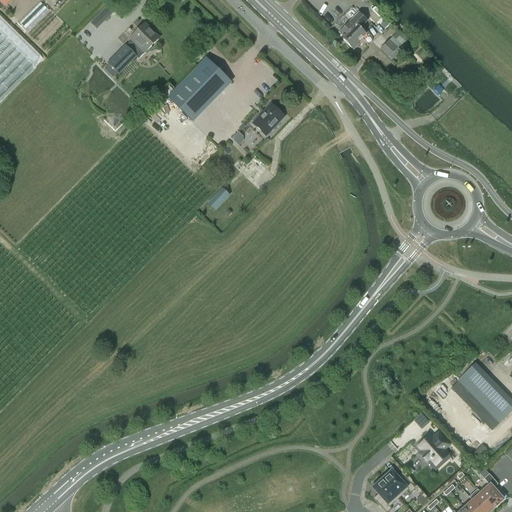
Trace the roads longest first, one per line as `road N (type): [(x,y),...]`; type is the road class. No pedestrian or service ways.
road 1 (primary): [(61,492),(110,456),(293,379),(391,273)]
road 2 (unclassified): [(353,95),(324,87),(232,0)]
road 3 (primary): [(353,95),(254,0)]
